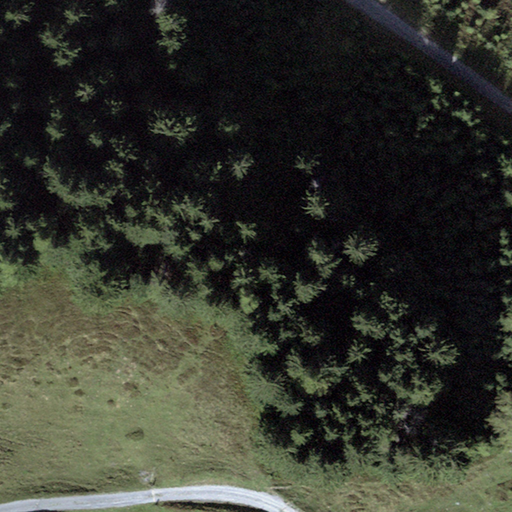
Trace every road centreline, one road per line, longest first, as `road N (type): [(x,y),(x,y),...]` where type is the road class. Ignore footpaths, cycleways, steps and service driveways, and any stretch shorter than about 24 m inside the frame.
road 1 (track): [(300,511),(250,482),(37,490),(0,500)]
road 2 (track): [(358,0),(511,104)]
